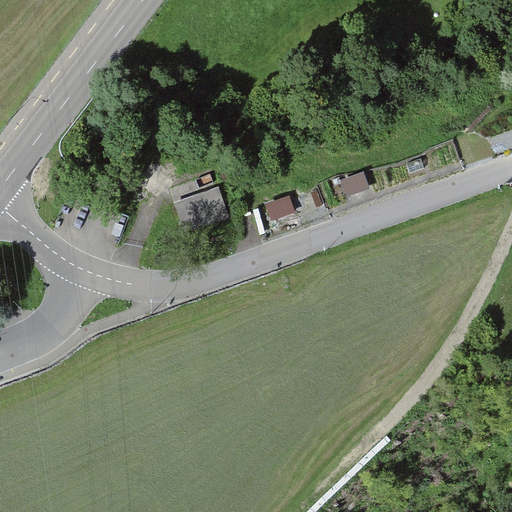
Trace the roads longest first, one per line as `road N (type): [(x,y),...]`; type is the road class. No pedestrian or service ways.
road 1 (residential): [(0,207),(95,276),(167,285),(511,168)]
road 2 (track): [(278,511),(485,287),(511,236)]
road 3 (tertiary): [(145,0),(0,189)]
